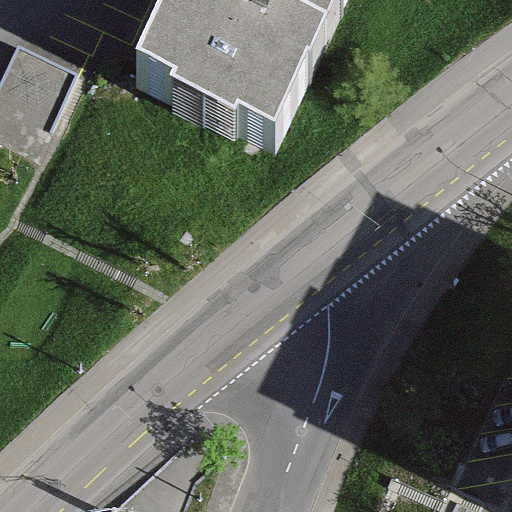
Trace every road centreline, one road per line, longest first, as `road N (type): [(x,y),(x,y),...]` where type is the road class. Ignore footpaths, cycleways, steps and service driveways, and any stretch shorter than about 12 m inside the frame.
road 1 (residential): [(39,511),(369,220)]
road 2 (residential): [(369,220),(265,511)]
road 3 (residential): [(369,220),(511,109)]
